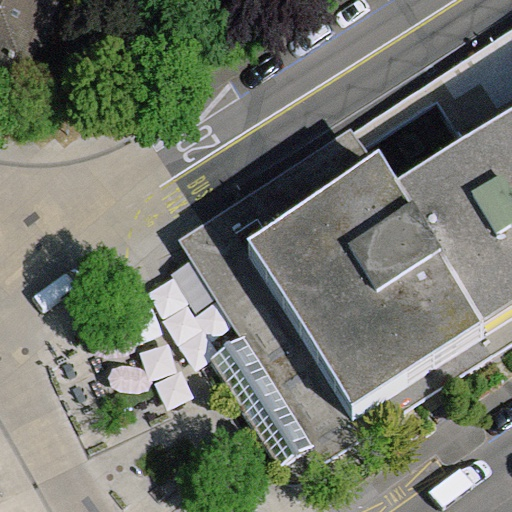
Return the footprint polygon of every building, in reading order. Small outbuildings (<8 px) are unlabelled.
[(4,0),(0,0),(0,71),(22,82),(51,21),(4,0)] [(4,0),(51,21),(60,0),(4,0)] [(511,124),(511,48),(478,71),(511,124)] [(437,112),(472,168),(511,142),(511,124),(478,71),(430,101),(437,112)] [(360,153),(363,159),(437,112),(430,101),(356,147),(360,153)] [(511,142),(472,168),(399,215),(484,348),(511,330),(511,142)] [(379,183),(363,159),(208,257),(258,337),(212,367),(282,477),(357,428),(251,266),(379,183)] [(399,215),(379,183),(251,266),(357,428),(484,348),(399,215)]
